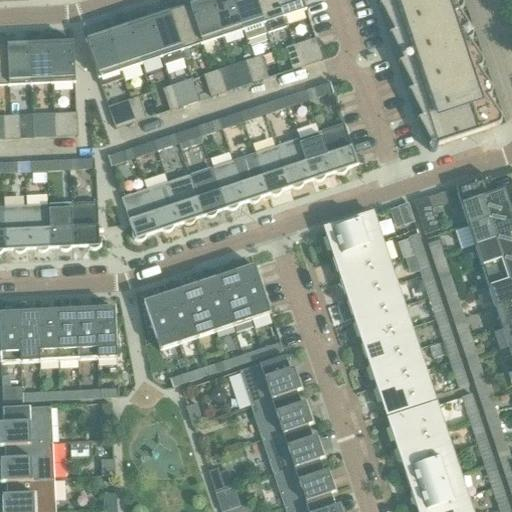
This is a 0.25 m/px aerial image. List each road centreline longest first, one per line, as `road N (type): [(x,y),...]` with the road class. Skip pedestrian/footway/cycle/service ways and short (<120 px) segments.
road 1 (residential): [(368,511),(275,231)]
road 2 (residential): [(0,285),(122,277),(275,231)]
road 3 (residential): [(114,144),(345,68)]
road 4 (residential): [(405,189),(365,84),(345,68)]
road 5 (residential): [(275,231),(405,189)]
road 6 (residential): [(0,20),(75,15),(124,0)]
